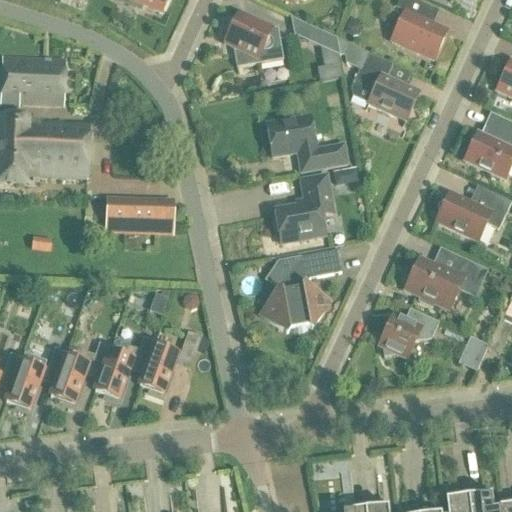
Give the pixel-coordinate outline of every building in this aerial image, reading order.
[(120,0),(119,2),(134,9),(136,5),(160,16),(167,0),(120,0)] [(433,63),(447,33),(425,23),(431,10),(408,0),(400,0),(395,10),(404,14),(390,44),(433,63)] [(236,71),(282,62),(277,30),(271,31),(237,16),(223,46),(232,50),(236,71)] [(336,42),(313,31),(291,21),(294,37),(339,58),(336,42)] [(345,28),(345,34),(349,38),(355,38),(359,34),(359,28),(355,23),(349,23),(345,28)] [(366,56),(336,42),(339,58),(344,57),(345,65),(359,71),(353,85),(369,93),(371,98),(367,107),(405,124),(418,96),(386,81),(392,67),(366,56)] [(1,60),(0,94),(0,108),(18,110),(18,107),(62,109),(64,62),(1,60)] [(511,64),(510,64),(496,95),(511,102),(511,64)] [(300,155),(301,161),(304,175),(346,169),(344,149),(315,153),(309,118),(264,126),(271,160),(300,155)] [(86,182),(89,127),(38,125),(38,121),(0,119),(0,185),(25,187),(25,180),(29,180),(86,182)] [(477,137),(464,165),(504,183),(511,165),(511,126),(498,120),(488,142),(477,137)] [(330,217),(324,180),(299,184),(303,205),(299,205),(299,210),(272,215),(278,247),(321,240),(318,220),(330,217)] [(439,217),(435,226),(477,245),(485,227),(498,233),(510,206),(483,193),(476,209),(448,197),(444,205),(443,206),(441,206),(440,207),(439,208),(438,210),(438,211),(437,213),(438,214),(438,216),(439,217)] [(171,235),(171,203),(108,202),(107,234),(171,235)] [(55,255),(54,243),(37,244),(37,256),(55,255)] [(300,260),(260,318),(286,337),(288,334),(292,337),(297,337),(302,336),(306,334),(309,331),(311,332),(330,306),(304,288),(308,282),(340,276),(336,253),(300,260)] [(478,291),(486,274),(457,260),(449,276),(419,262),(404,293),(420,300),(418,304),(431,310),(433,306),(448,313),(462,283),(478,291)] [(511,288),(511,283),(503,280),(501,286),(502,291),(509,295),(511,288)] [(186,332),(195,312),(183,306),(173,327),(186,332)] [(430,343),(438,326),(409,313),(404,324),(392,319),(382,341),(380,341),(383,361),(398,359),(406,362),(413,345),(430,343)] [(499,357),(511,328),(500,323),(487,352),(499,357)] [(200,341),(188,336),(180,359),(177,366),(189,370),(200,341)] [(488,349),(469,340),(457,366),(476,375),(488,349)] [(109,355),(99,381),(94,395),(100,397),(99,400),(119,408),(126,387),(123,386),(129,370),(144,375),(153,349),(154,350),(155,346),(143,342),(139,354),(113,344),(110,351),(109,355)] [(64,360),(55,386),(50,400),(56,402),(54,406),(74,413),(82,393),(78,391),(84,375),(99,381),(109,355),(110,351),(99,347),(95,359),(82,354),(78,365),(65,360),(64,360)] [(153,349),(144,375),(139,390),(148,393),(147,396),(163,402),(171,382),(167,381),(173,364),(176,358),(154,350),(153,349)] [(44,382),(55,386),(64,360),(65,360),(66,357),(54,352),(46,375),(44,382)] [(22,362),(10,358),(2,380),(0,385),(0,387),(11,391),(20,365),(20,366),(22,362)] [(20,365),(11,391),(5,406),(15,409),(14,412),(30,418),(37,398),(34,397),(40,380),(42,374),(20,366),(20,365)] [(495,511),(494,498),(471,501),(472,511),(495,511)] [(449,511),(472,511),(471,501),(449,504),(449,511)]
